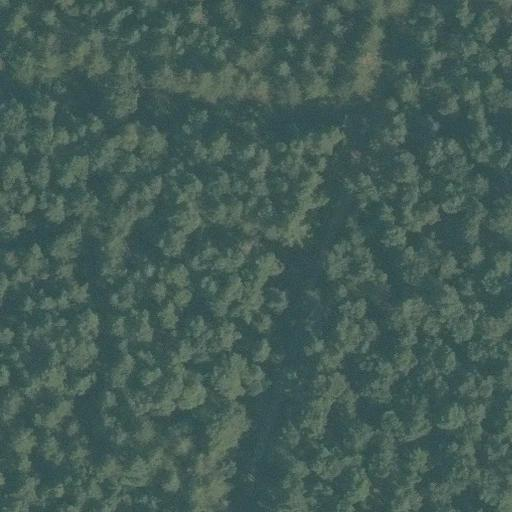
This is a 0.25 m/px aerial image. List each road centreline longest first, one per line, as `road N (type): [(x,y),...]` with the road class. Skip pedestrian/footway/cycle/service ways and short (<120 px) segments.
road 1 (track): [(243,511),(367,107)]
road 2 (track): [(0,79),(367,107)]
